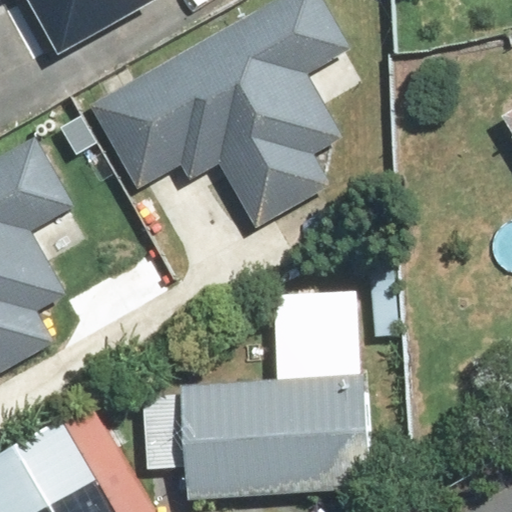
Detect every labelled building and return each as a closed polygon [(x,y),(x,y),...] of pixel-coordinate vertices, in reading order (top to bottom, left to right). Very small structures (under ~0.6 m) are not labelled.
[(163,0),(15,0),(24,15),(48,2),(74,49),(163,0)] [(338,0),(105,100),(145,195),(227,160),(259,233),(346,196),(329,157),(358,145),(329,76),(365,61),(338,0)] [(57,155),(0,182),(0,378),(68,346),(50,307),(75,295),(46,234),(85,215),(57,155)] [(389,392),(202,384),(198,489),(384,497),(389,392)] [(77,417),(0,455),(0,511),(56,511),(111,486),(77,417)]
